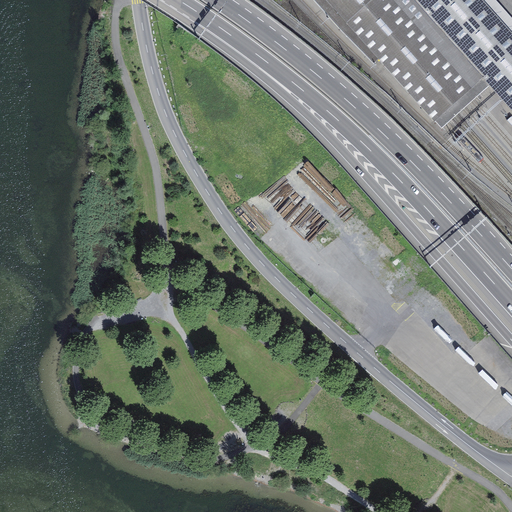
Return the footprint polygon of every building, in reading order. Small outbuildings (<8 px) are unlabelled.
[(471,101),(488,85),(511,111),(511,32),(482,0),(315,0),(372,63),(380,56),(414,93),(444,126),(448,122),(456,115),(463,108),(471,101)] [(354,240),(367,227),(357,218),(344,231),(354,240)] [(330,238),(342,229),(337,223),(325,232),(330,238)] [(395,307),(413,290),(401,279),(384,296),(395,307)] [(482,339),(439,286),(410,309),(451,358),(464,348),(467,351),(482,339)]
